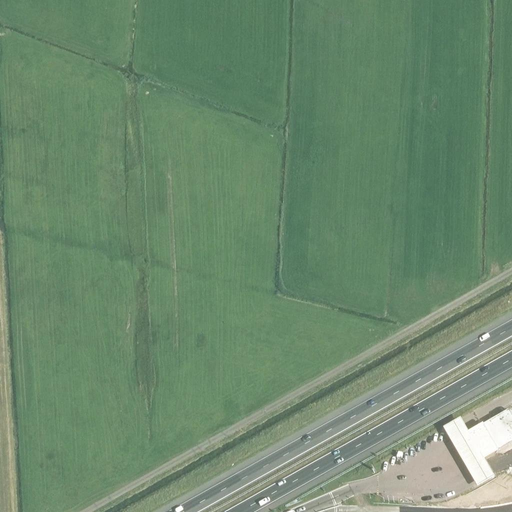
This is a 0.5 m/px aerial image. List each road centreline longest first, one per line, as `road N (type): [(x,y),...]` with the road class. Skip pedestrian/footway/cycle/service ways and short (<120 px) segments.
road 1 (unclassified): [(85,511),(511,271)]
road 2 (motorway): [(511,327),(183,511)]
road 3 (motorway): [(243,511),(511,364)]
